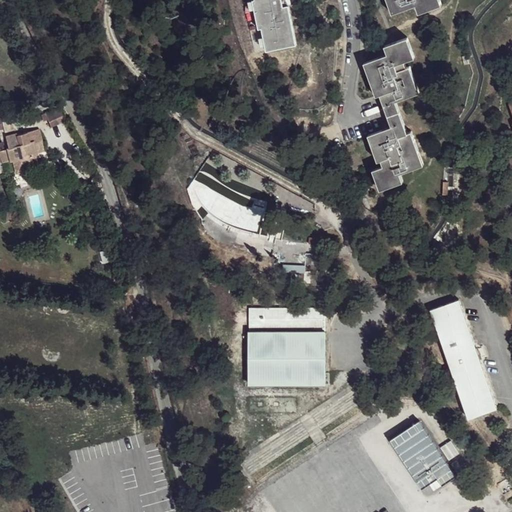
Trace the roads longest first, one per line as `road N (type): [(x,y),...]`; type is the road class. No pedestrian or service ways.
road 1 (residential): [(190,511),(136,264),(64,97),(7,0)]
road 2 (residential): [(345,0),(355,43),(348,96),(357,130)]
